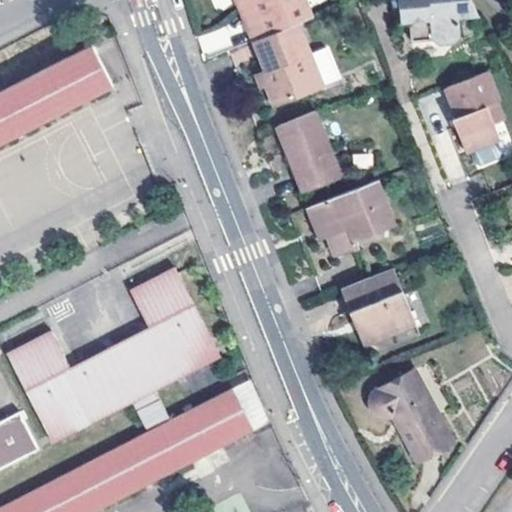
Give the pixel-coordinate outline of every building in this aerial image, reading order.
[(258,37),(243,0),(232,0),(249,41),(258,37)] [(291,22),(307,15),(300,0),(243,0),(258,37),(291,22)] [(476,17),(467,0),(392,0),(393,15),(401,15),(401,24),(402,44),(424,43),(426,47),(447,47),(454,40),(455,17),(476,17)] [(393,24),(401,24),(401,15),(393,15),(393,24)] [(270,101),(317,81),(302,47),(291,22),(249,41),(260,67),(256,68),(262,81),(270,101)] [(302,47),(317,81),(332,74),(318,39),(302,47)] [(0,143),(114,85),(92,43),(0,90),(0,143)] [(262,81),(256,68),(251,70),(256,84),(262,81)] [(495,98),(486,69),(443,84),(453,114),(454,117),(455,121),(449,123),(458,151),(462,150),(466,161),(472,164),(489,157),(492,152),(487,141),(496,138),(490,122),(499,119),(491,100),(495,98)] [(312,107),(273,124),(288,159),(293,157),(305,185),(339,171),(312,107)] [(447,116),(449,123),(455,121),(454,117),(453,114),(447,116)] [(293,157),(288,159),(286,160),(297,189),(305,185),(293,157)] [(392,216),(373,174),(305,204),(314,224),(326,218),(330,227),(325,229),(335,249),(357,239),(355,233),(353,228),(369,220),(371,225),(392,216)] [(317,232),(325,229),(330,227),(326,218),(314,224),(317,232)] [(353,228),(355,233),(371,225),(369,220),(353,228)] [(0,507),(0,511),(92,511),(223,446),(255,430),(271,422),(257,390),(252,379),(234,389),(192,410),(171,421),(156,391),(177,380),(216,360),(224,356),(176,264),(174,265),(171,267),(167,269),(130,288),(150,327),(71,368),(52,330),(7,354),(49,434),(53,442),(54,444),(133,403),(148,432),(0,507)] [(362,342),(415,319),(390,264),(338,287),(353,319),(357,317),(359,321),(360,325),(356,327),(362,342)] [(415,319),(362,342),(368,354),(420,330),(415,319)] [(420,393),(428,389),(416,365),(409,368),(420,393)] [(382,410),(394,408),(417,456),(451,438),(428,389),(420,393),(409,368),(381,381),(374,386),(370,392),(369,395),(369,401),(372,406),(374,408),(376,409),(382,410)] [(0,469),(39,449),(20,412),(0,422),(0,469)]
